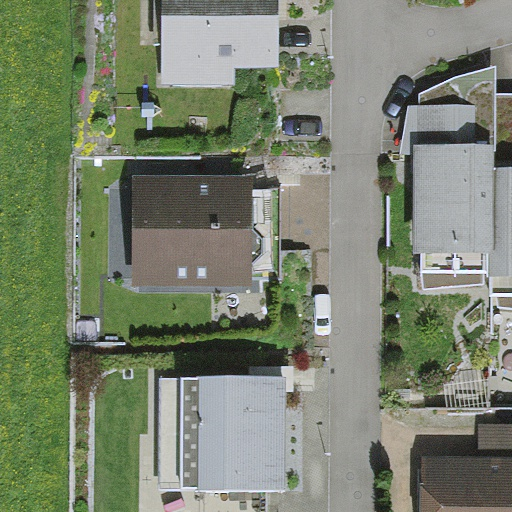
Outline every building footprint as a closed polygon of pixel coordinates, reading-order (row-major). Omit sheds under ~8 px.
[(164,0),(165,64),(268,64),(267,0),(164,0)] [(487,278),(487,156),(417,155),(417,255),(486,256),(486,278),(487,278)] [(511,178),(488,178),(488,156),(487,156),(487,278),(511,278),(511,178)] [(248,234),(241,234),(242,190),(136,190),(135,283),(241,283),(241,270),(248,270),(258,260),(259,245),(248,234)] [(279,485),(280,381),(187,380),(186,484),(279,485)] [(511,511),(511,471),(426,471),(425,511),(511,511)]
